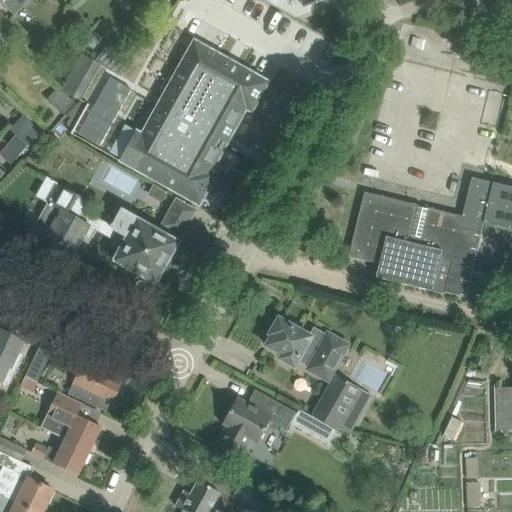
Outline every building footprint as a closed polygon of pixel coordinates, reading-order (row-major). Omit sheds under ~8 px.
[(300,0),(304,8),(325,0),(300,0)] [(137,132),(121,162),(126,165),(182,196),(199,206),(216,176),(211,173),(246,109),(252,112),(268,83),(251,73),(195,41),(194,41),(178,70),(173,67),(160,91),(165,94),(142,134),(137,132)] [(63,90),(80,100),(101,65),(84,55),(63,90)] [(78,135),(99,147),(132,90),(110,78),(78,135)] [(64,116),(75,103),(57,88),(46,100),(64,116)] [(15,135),(7,145),(19,156),(27,145),(15,135)] [(19,156),(7,145),(0,152),(0,156),(11,165),(19,156)] [(364,193),(349,257),(379,265),(376,278),(445,295),(445,293),(452,264),(474,269),(485,223),(511,229),(511,187),(492,182),(472,178),(463,217),(364,193)] [(46,241),(49,240),(59,245),(59,249),(68,253),(71,252),(73,253),(81,238),(87,241),(94,229),(100,232),(105,224),(88,214),(94,205),(61,186),(35,232),(37,233),(37,236),(46,241)] [(110,226),(105,224),(100,232),(115,241),(113,245),(120,249),(114,261),(156,285),(179,243),(176,241),(179,236),(181,237),(196,211),(177,201),(162,226),(165,227),(162,233),(122,211),(114,226),(111,225),(110,226)] [(452,264),(445,293),(467,298),(471,280),(474,269),(452,264)] [(481,302),(487,285),(471,280),(467,298),(481,302)] [(310,337),(296,329),(279,319),(270,335),(272,336),(266,346),(283,355),(280,359),(295,367),(300,357),(312,364),(309,369),(327,380),(347,346),(328,336),(328,337),(314,330),(310,337)] [(0,381),(7,386),(22,355),(18,353),(24,341),(0,330),(0,381)] [(26,378),(32,381),(38,384),(48,361),(36,356),(26,378)] [(83,362),(68,394),(108,413),(123,382),(83,362)] [(359,389),(337,376),(314,418),(336,430),(359,389)] [(511,387),(494,387),(495,430),(511,430),(511,387)] [(89,452),(101,427),(77,416),(83,404),(60,393),(50,414),(48,413),(41,428),(66,440),(65,440),(89,452)] [(254,408),(248,404),(238,398),(223,424),(227,427),(216,446),(240,460),(251,440),(258,444),(270,422),(287,432),(298,414),(272,399),(271,401),(273,402),(267,412),(255,406),(254,408)] [(314,418),(305,413),(297,427),(327,444),(336,430),(314,418)] [(451,419),(443,437),(453,441),(461,423),(451,419)] [(27,451),(0,437),(0,451),(22,462),(27,451)] [(36,445),(31,454),(78,476),(89,452),(65,440),(60,452),(50,447),(48,451),(36,445)] [(0,453),(0,465),(5,468),(15,473),(3,496),(2,497),(32,511),(43,511),(53,491),(35,482),(28,479),(21,475),(25,466),(7,457),(0,453)] [(466,457),(466,478),(478,478),(478,456),(466,457)] [(176,507),(185,511),(210,511),(220,493),(215,490),(220,481),(208,474),(202,484),(198,481),(191,495),(185,492),(176,507)] [(483,511),(482,480),(466,480),(466,511),(483,511)] [(270,511),(276,504),(240,483),(231,500),(252,511),(270,511)] [(0,502),(0,511),(32,511),(2,497),(0,502)]
